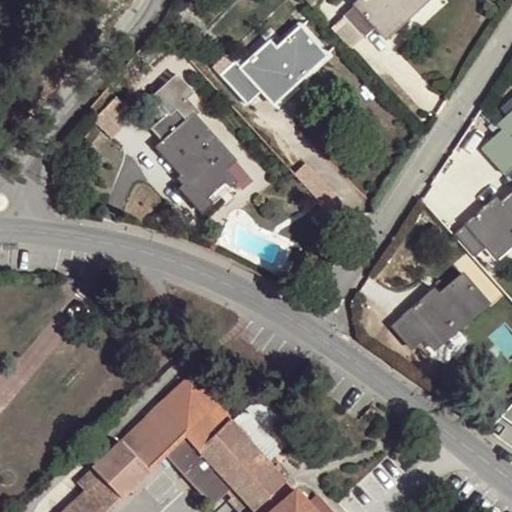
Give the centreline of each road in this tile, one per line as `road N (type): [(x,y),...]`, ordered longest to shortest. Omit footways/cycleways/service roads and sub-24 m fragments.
road 1 (residential): [(315,333),(511,28)]
road 2 (residential): [(315,333),(204,272),(144,250),(41,230)]
road 3 (residential): [(41,230),(18,163),(121,52),(156,0)]
road 4 (residential): [(511,479),(315,333)]
